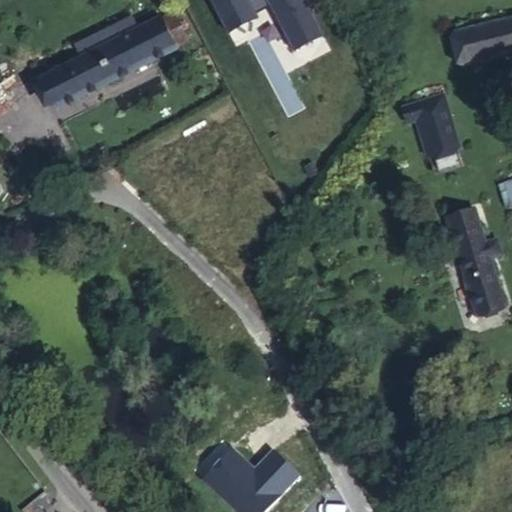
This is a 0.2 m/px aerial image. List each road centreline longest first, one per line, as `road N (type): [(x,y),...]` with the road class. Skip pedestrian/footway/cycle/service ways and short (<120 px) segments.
road 1 (residential): [(364,511),(258,326),(125,198),(91,190),(0,233)]
road 2 (tertiary): [(0,414),(90,511)]
